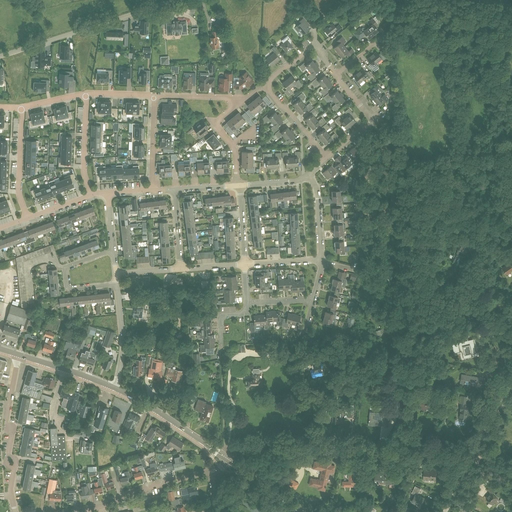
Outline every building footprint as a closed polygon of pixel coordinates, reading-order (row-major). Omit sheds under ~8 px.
[(211,45),(212,48),(219,47),(218,39),(219,39),(218,31),(219,29),(220,30),(221,26),(223,23),(222,18),(217,19),(213,26),(217,28),(215,31),(212,31),(213,37),(210,38),(211,42),(209,42),(210,45),(211,45)] [(299,31),(303,35),(308,30),(305,26),(307,24),(303,18),(299,21),(300,23),(298,25),(297,25),(297,26),(294,28),(298,32),(299,31)] [(368,28),(373,34),(378,31),(375,26),(377,24),(373,18),(370,21),(371,22),(370,23),(370,24),(371,25),(368,28)] [(140,33),(148,34),(148,21),(140,21),(140,26),(138,25),(134,25),(134,31),(140,31),(140,33)] [(166,23),(167,35),(173,34),(180,34),(187,34),(186,22),(178,22),(178,21),(174,21),(174,22),(166,23)] [(324,30),(329,36),(336,31),(338,34),(343,30),(339,25),(336,27),(333,24),(324,30)] [(365,34),(369,38),(373,34),(368,28),(367,27),(365,28),(363,28),(361,29),(360,27),(357,30),(353,33),(358,40),(365,34)] [(106,39),(122,40),(123,32),(118,32),(115,32),(106,32),(109,32),(109,39),(106,39)] [(396,44),(402,45),(404,36),(397,34),(396,39),(397,39),(396,44)] [(281,45),(287,53),(293,47),(289,42),(291,40),(287,35),(281,40),(283,43),(281,45)] [(334,48),(338,52),(344,47),(342,44),(346,41),(342,37),(336,42),(338,44),(334,48)] [(65,58),(65,62),(72,62),(72,50),(72,52),(69,52),(70,50),(69,50),(69,46),(60,46),(60,58),(65,58)] [(269,64),(271,66),(280,59),(276,55),(279,53),(273,47),(271,49),(274,53),(266,60),(268,63),(269,64)] [(338,52),(341,57),(346,54),(348,56),(354,51),(351,49),(348,51),(344,47),(338,52)] [(376,52),(372,55),(377,62),(381,59),(383,60),(388,56),(385,54),(383,56),(381,54),(379,56),(376,52)] [(33,57),(32,62),(36,62),(36,66),(44,66),(44,65),(51,66),(51,58),(44,57),(45,53),(36,53),(36,57),(33,57)] [(373,70),(374,71),(379,68),(375,64),(377,62),(372,55),(367,59),(370,63),(367,66),(371,71),(373,70)] [(307,68),(309,70),(317,64),(315,62),(314,63),(312,60),(306,65),(304,63),(299,67),(303,71),(307,68)] [(307,76),(311,81),(316,77),(314,74),(320,70),(317,67),(319,66),(317,64),(309,70),(311,73),(307,76)] [(119,82),(122,82),(122,83),(126,83),(126,82),(127,82),(127,78),(130,78),(130,68),(123,67),(123,70),(119,70),(119,82)] [(363,69),(358,73),(364,80),(366,78),(367,79),(369,78),(372,76),(368,71),(366,73),(363,69)] [(108,81),(109,77),(112,77),(112,70),(106,70),(106,73),(104,73),(100,73),(97,73),(96,81),(101,81),(101,82),(102,82),(103,82),(104,82),(104,81),(108,81)] [(146,80),(146,77),(146,76),(149,77),(149,76),(149,71),(143,70),(143,71),(139,71),(139,73),(138,83),(139,83),(141,83),(142,83),(141,83),(141,84),(143,84),(144,84),(145,84),(146,84),(146,80)] [(73,81),(73,72),(61,71),(61,74),(60,74),(59,87),(69,87),(70,81),(73,81)] [(245,85),(247,87),(254,81),(246,72),(239,78),(240,79),(238,80),(236,80),(236,82),(235,88),(242,88),(245,85)] [(183,88),(192,88),(192,80),(195,81),(195,73),(191,73),(191,76),(184,76),(183,78),(183,79),(183,81),(183,82),(183,88)] [(228,90),(228,80),(232,80),(232,74),(226,73),(225,77),(224,78),(220,78),(220,82),(219,82),(219,86),(220,86),(219,90),(222,90),(222,91),(225,91),(225,90),(228,90)] [(354,82),(359,88),(361,86),(359,83),(364,80),(358,73),(354,76),(357,80),(354,82)] [(171,87),(172,88),(172,87),(172,84),(175,84),(176,77),(175,77),(172,77),(172,76),(172,77),(172,79),(164,78),(164,76),(160,75),(160,76),(160,78),(159,78),(158,78),(158,79),(159,79),(158,87),(159,87),(163,87),(167,87),(171,87)] [(286,78),(292,86),(295,84),(298,88),(302,84),(299,79),(296,81),(291,75),(288,78),(288,76),(286,78)] [(319,83),(321,86),(329,79),(328,77),(327,78),(324,75),(318,80),(316,78),(312,82),(315,86),(319,83)] [(200,90),(208,90),(208,86),(210,86),(214,86),(214,79),(209,79),(209,77),(200,77),(200,90)] [(284,91),(288,96),(293,92),(290,88),(292,86),(286,78),(284,80),(285,81),(282,83),(287,89),(284,91)] [(319,92),(323,96),(328,92),(326,90),(332,85),(330,82),(331,81),(329,79),(321,86),(323,88),(319,92)] [(38,91),(41,91),(46,91),(46,86),(49,86),(49,80),(41,80),(41,83),(34,82),(34,85),(33,85),(32,90),(38,91)] [(369,95),(373,99),(380,94),(384,90),(383,90),(381,88),(380,88),(379,88),(379,87),(377,85),(371,89),(373,91),(369,95)] [(331,98),(334,101),(342,94),(340,92),(339,93),(337,90),(331,95),(329,93),(324,97),(328,101),(331,98)] [(294,108),(295,110),(303,103),(301,101),(305,97),(302,93),(297,97),(299,99),(293,104),(295,107),(294,108)] [(332,107),(335,111),(340,107),(338,105),(345,100),(342,97),(343,96),(342,94),(334,101),(336,104),(332,107)] [(373,99),(377,104),(381,101),(383,103),(388,99),(384,94),(382,96),(380,94),(373,99)] [(259,96),(257,98),(263,106),(267,103),(268,105),(271,103),(265,96),(262,99),(259,96)] [(250,103),(257,111),(258,113),(261,110),(260,109),(263,106),(257,98),(250,103)] [(104,112),(105,101),(101,101),(101,102),(100,102),(98,102),(98,108),(95,108),(95,115),(104,115),(104,112)] [(108,101),(105,101),(104,112),(111,113),(113,113),(113,114),(113,116),(117,116),(117,108),(111,108),(111,102),(109,102),(108,102),(108,101)] [(128,113),(132,113),(133,102),(129,102),(126,102),(126,109),(123,109),(123,115),(126,115),(126,113),(128,113)] [(133,102),(132,113),(132,116),(142,116),(142,113),(142,110),(139,109),(139,103),(137,103),(136,103),(136,102),(133,102)] [(246,112),(251,118),(254,116),(253,115),(257,111),(250,103),(247,106),(250,109),(246,112)] [(298,111),(300,114),(306,109),(308,111),(313,107),(310,103),(306,106),(303,103),(295,110),(297,112),(298,111)] [(161,114),(173,114),(173,110),(176,110),(177,104),(171,104),(168,104),(163,104),(162,114),(161,114)] [(63,120),(60,106),(56,107),(57,108),(54,109),(55,115),(52,116),(54,122),(63,120)] [(63,106),(60,106),(63,120),(72,118),(70,112),(67,112),(66,106),(63,106)] [(306,123),(308,125),(316,118),(314,116),(318,113),(314,108),(309,112),(311,114),(305,119),(307,122),(306,123)] [(345,118),(352,126),(353,124),(353,123),(355,121),(350,115),(353,113),(349,108),(344,112),(348,116),(345,118)] [(39,125),(36,111),(33,112),(33,113),(31,114),(32,120),(29,121),(30,127),(39,125)] [(40,111),(36,111),(39,125),(49,123),(47,117),(44,118),(43,111),(40,112),(40,111)] [(270,120),(272,122),(280,116),(278,114),(277,115),(275,112),(269,117),(267,115),(262,119),(266,123),(270,120)] [(239,113),(235,116),(241,124),(246,120),(248,122),(251,126),(254,124),(245,113),(241,116),(239,113)] [(161,124),(175,124),(175,118),(172,118),(172,114),(173,114),(161,114),(161,124)] [(230,120),(236,128),(237,129),(238,128),(240,127),(239,126),(241,124),(235,116),(231,119),(230,120)] [(270,128),(274,133),(279,129),(277,126),(283,121),(280,119),(282,118),(280,116),(272,122),(274,125),(270,128)] [(341,123),(346,129),(349,127),(350,128),(352,126),(345,118),(342,120),(339,116),(335,120),(339,125),(341,123)] [(310,126),(313,129),(319,124),(321,126),(326,122),(322,118),(318,121),(316,118),(308,125),(309,127),(310,126)] [(232,131),(236,128),(230,120),(227,122),(229,126),(225,129),(230,135),(233,133),(232,131)] [(197,135),(200,139),(206,134),(206,133),(205,133),(204,131),(204,130),(208,127),(203,121),(199,123),(196,125),(197,126),(193,128),(198,134),(197,135)] [(92,125),(92,130),(100,131),(103,131),(103,123),(95,122),(95,125),(92,125)] [(132,132),(144,132),(144,128),(144,127),(139,126),(139,123),(132,123),(132,132)] [(319,138),(320,140),(328,134),(326,131),(330,128),(326,123),(321,127),(323,130),(317,135),(320,137),(319,138)] [(282,135),(284,138),(292,131),(291,129),(290,130),(287,127),(281,132),(279,130),(275,134),(278,138),(282,135)] [(161,141),(171,141),(172,141),(172,135),(173,135),(174,130),(168,130),(167,134),(160,133),(160,138),(161,138),(161,141)] [(283,143),(284,146),(288,142),(290,145),(295,141),(293,138),(295,137),(293,134),(294,133),(292,131),(284,138),(286,140),(283,143)] [(62,141),(71,142),(71,136),(66,136),(66,132),(63,132),(60,132),(59,141),(62,141)] [(132,132),(132,141),(138,141),(138,138),(142,138),(144,138),(144,132),(132,132)] [(323,141),(325,144),(331,139),(333,142),(338,138),(334,133),(330,136),(328,134),(320,140),(322,142),(323,141)] [(206,140),(214,149),(221,143),(218,140),(216,137),(213,134),(206,140)] [(197,142),(200,145),(206,141),(203,137),(197,142)] [(138,141),(132,141),(132,142),(131,150),(143,150),(144,145),(144,144),(138,144),(138,141)] [(167,152),(174,153),(174,148),(171,148),(171,141),(161,141),(161,144),(160,144),(160,148),(167,148),(167,152)] [(351,161),(360,153),(355,146),(353,148),(352,148),(345,154),(347,156),(351,161)] [(242,151),(242,155),(253,155),(253,150),(255,150),(255,147),(246,147),(246,151),(242,151)] [(143,156),(143,150),(131,150),(131,159),(138,159),(138,156),(143,156)] [(291,157),(292,167),(295,167),(295,166),(298,166),(298,158),(301,158),(300,151),(295,152),(295,157),(291,157)] [(290,166),(290,168),(292,167),(291,157),(288,157),(288,152),(282,153),(282,159),(285,159),(286,166),(290,166)] [(270,168),(270,169),(273,169),(272,158),(268,159),(268,153),(262,154),(263,160),(266,160),(266,168),(270,168)] [(272,158),(273,169),(275,169),(275,167),(279,167),(278,159),(281,159),(281,153),(275,153),(275,158),(272,158)] [(242,163),(253,163),(254,163),(254,159),(253,159),(253,155),(242,155),(242,163)] [(337,157),(346,169),(353,163),(351,161),(347,156),(343,160),(339,155),(337,157)] [(70,164),(71,158),(61,157),(59,157),(58,166),(58,167),(65,167),(65,165),(65,164),(67,164),(70,164)] [(337,172),(339,175),(346,169),(337,157),(334,159),(338,164),(333,167),(337,172)] [(162,160),(162,162),(159,163),(156,163),(156,170),(159,170),(160,176),(166,175),(165,165),(164,160),(162,160)] [(246,172),(254,172),(254,168),(252,168),(253,163),(242,163),(242,167),(246,167),(246,172)] [(322,173),(327,179),(329,177),(330,178),(337,172),(333,167),(332,165),(324,171),(322,173)] [(100,178),(106,178),(105,168),(105,167),(105,166),(96,167),(96,172),(96,173),(99,173),(100,178)] [(65,179),(68,188),(74,186),(72,181),(75,180),(73,174),(64,177),(65,179)] [(63,190),(68,188),(65,179),(60,181),(63,190)] [(55,183),(58,192),(63,190),(60,181),(55,183)] [(53,194),(58,192),(55,183),(50,185),(54,195),(53,194)] [(49,197),(54,195),(50,185),(49,184),(44,186),(45,188),(49,197)] [(43,199),(40,190),(39,187),(31,191),(33,197),(36,195),(38,201),(43,199)] [(41,189),(40,190),(43,199),(49,197),(45,188),(41,189)] [(332,191),(332,196),(340,196),(340,191),(341,191),(341,188),(335,188),(336,191),(332,191)] [(277,193),(277,200),(281,200),(281,204),(280,204),(281,208),(285,208),(283,192),(277,193)] [(269,202),(270,210),(272,209),(272,206),(275,206),(274,201),(277,200),(277,193),(270,194),(271,201),(271,202),(269,202)] [(183,196),(184,201),(183,201),(184,208),(193,207),(201,206),(201,201),(197,201),(198,203),(191,204),(191,200),(190,195),(183,196)] [(230,195),(224,196),(225,203),(225,206),(231,205),(231,206),(235,205),(234,198),(230,198),(230,195)] [(336,201),(337,204),(342,204),(342,201),(343,201),(342,196),(340,196),(332,196),(332,202),(336,201)] [(207,209),(207,211),(210,210),(209,205),(212,205),(211,198),(205,199),(206,206),(204,206),(205,210),(207,209)] [(2,202),(5,212),(10,210),(7,200),(2,202)] [(139,210),(140,218),(142,218),(142,215),(145,215),(144,210),(147,209),(146,202),(140,203),(141,210),(139,210)] [(333,208),(333,213),(341,213),(341,208),(342,208),(342,205),(337,205),(337,208),(333,208)] [(92,207),(86,209),(89,216),(92,215),(93,219),(96,218),(95,214),(92,207)] [(86,209),(80,211),(83,218),(84,222),(82,222),(84,226),(87,225),(86,221),(85,217),(89,216),(86,209)] [(75,213),(77,220),(83,218),(80,211),(75,213)] [(21,212),(11,215),(13,220),(23,217),(21,212)] [(338,218),(338,221),(343,221),(343,218),(344,218),(344,212),(341,213),(333,213),(333,218),(338,218)] [(71,226),(72,231),(76,229),(74,225),(75,225),(73,221),(77,220),(75,213),(69,215),(71,222),(73,226),(71,226)] [(65,224),(71,222),(69,215),(63,217),(65,224)] [(62,225),(65,224),(63,217),(57,220),(59,226),(61,231),(64,230),(62,225)] [(160,225),(160,229),(168,228),(167,222),(167,218),(163,219),(163,222),(160,222),(155,223),(155,226),(160,225)] [(52,221),(46,224),(49,230),(52,229),(53,234),(56,233),(55,228),(52,221)] [(334,230),(343,229),(345,229),(345,224),(343,224),(343,222),(338,222),(338,225),(334,225),(334,230)] [(46,224),(40,226),(43,232),(49,230),(46,224)] [(40,226),(35,228),(37,234),(43,232),(40,226)] [(31,236),(29,237),(30,242),(32,247),(35,246),(33,241),(36,240),(34,236),(37,234),(35,228),(29,230),(31,236)] [(339,235),(339,238),(344,237),(344,235),(343,235),(343,229),(334,230),(335,235),(339,235)] [(24,232),(18,234),(21,243),(24,242),(25,244),(30,242),(29,237),(26,238),(24,232)] [(18,234),(12,236),(14,243),(16,247),(17,246),(17,245),(21,243),(18,234)] [(12,236),(6,238),(9,245),(14,243),(12,236)] [(89,239),(90,242),(93,249),(99,247),(97,240),(98,240),(97,237),(89,239)] [(455,263),(458,265),(463,256),(460,254),(459,256),(458,255),(460,251),(461,251),(463,248),(468,250),(473,242),(470,240),(464,237),(457,249),(458,250),(456,254),(452,251),(449,256),(452,257),(450,260),(454,262),(454,261),(456,262),(455,263)] [(6,238),(0,240),(3,247),(9,245),(6,238)] [(335,242),(335,247),(344,246),(343,241),(345,241),(344,238),(339,239),(339,241),(335,242)] [(84,244),(87,251),(93,249),(90,242),(84,244)] [(78,247),(80,254),(87,251),(84,244),(78,247)] [(196,255),(196,259),(197,259),(197,258),(202,258),(201,252),(198,252),(197,247),(199,247),(198,245),(198,244),(189,246),(190,252),(191,252),(192,256),(191,256),(196,255)] [(340,252),(340,255),(346,254),(345,251),(347,251),(346,246),(344,246),(335,247),(336,252),(340,252)] [(72,249),(74,256),(80,254),(78,247),(72,249)] [(65,251),(68,258),(74,256),(72,249),(65,251)] [(133,249),(124,250),(124,257),(129,256),(129,258),(134,257),(134,252),(136,251),(136,249),(133,249)] [(59,254),(61,261),(68,258),(65,251),(59,254)] [(507,275),(511,271),(511,261),(502,268),(507,275)] [(48,276),(57,275),(57,269),(55,269),(54,267),(53,266),(48,266),(49,269),(49,273),(48,274),(40,274),(40,277),(48,276)] [(262,275),(255,275),(256,281),(265,280),(264,277),(271,277),(271,271),(269,272),(268,269),(264,269),(264,270),(262,270),(262,275)] [(334,279),(333,284),(341,286),(344,287),(345,282),(343,281),(345,273),(339,271),(336,279),(334,279)] [(263,289),(263,292),(273,291),(273,290),(272,289),(270,289),(270,288),(269,288),(269,283),(265,283),(265,280),(256,281),(256,287),(263,286),(263,289)] [(335,292),(340,294),(340,293),(342,292),(343,288),(342,286),(341,286),(333,284),(331,289),(335,290),(335,292)] [(109,293),(103,293),(104,301),(104,305),(114,304),(114,299),(110,299),(109,293)] [(329,300),(337,302),(339,303),(340,298),(339,297),(340,295),(334,293),(334,296),(330,295),(329,300)] [(218,301),(218,304),(222,304),(222,303),(225,302),(235,302),(235,295),(225,296),(225,299),(221,300),(221,301),(218,301)] [(63,305),(67,304),(66,297),(60,298),(60,301),(56,301),(57,306),(60,305),(61,310),(64,310),(63,305)] [(138,317),(142,318),(143,310),(143,302),(141,302),(141,300),(137,300),(137,302),(135,301),(134,313),(133,313),(133,316),(134,316),(134,317),(138,317)] [(331,309),(336,310),(337,307),(336,307),(337,302),(329,300),(327,305),(331,306),(331,309)] [(22,323),(24,324),(26,318),(29,310),(11,305),(7,319),(14,321),(22,323)] [(333,318),(333,319),(335,319),(336,314),(335,313),(336,311),(330,310),(330,312),(326,311),(325,316),(333,318)] [(273,311),(273,321),(277,321),(277,325),(278,325),(282,326),(284,318),(279,317),(279,311),(274,311),(273,311)] [(282,326),(288,327),(289,323),(292,324),(295,314),(293,314),(288,313),(287,319),(284,318),(282,326)] [(25,324),(23,328),(28,329),(31,320),(33,315),(29,314),(29,315),(28,315),(27,319),(26,318),(24,324),(25,324)] [(295,314),(292,324),(296,325),(295,329),(300,331),(302,323),(299,322),(301,316),(296,315),(295,314)] [(257,325),(261,325),(260,315),(259,315),(254,316),(254,322),(250,323),(251,332),(255,331),(255,330),(258,330),(257,325)] [(327,325),(332,327),(333,324),(332,324),(333,319),(333,318),(325,316),(323,322),(327,323),(327,325)] [(2,332),(10,334),(14,321),(7,319),(5,324),(2,332)] [(201,329),(211,328),(211,327),(211,322),(203,322),(202,319),(196,319),(197,325),(201,325),(201,329)] [(10,334),(18,336),(20,329),(22,323),(14,321),(10,334)] [(380,328),(371,331),(374,337),(383,333),(381,326),(382,326),(381,323),(378,324),(380,328)] [(85,335),(88,336),(91,330),(96,331),(97,328),(88,325),(85,335)] [(103,345),(110,347),(115,332),(108,330),(103,345)] [(27,344),(34,346),(36,341),(36,340),(36,335),(36,336),(36,335),(32,336),(31,336),(30,336),(30,333),(25,334),(26,339),(25,341),(28,342),(27,344)] [(475,343),(474,339),(469,340),(468,337),(461,339),(462,342),(452,344),(454,351),(463,348),(466,358),(473,356),(472,354),(476,353),(475,346),(474,346),(474,343),(475,343)] [(46,338),(43,349),(51,351),(53,352),(55,347),(53,346),(54,342),(49,340),(49,338),(46,338)] [(64,349),(67,350),(66,356),(73,359),(76,350),(79,351),(81,345),(82,344),(78,343),(73,342),(71,341),(70,343),(66,341),(64,349)] [(215,341),(204,341),(204,345),(200,345),(201,352),(214,352),(214,347),(215,347),(214,342),(215,342),(215,341)] [(79,360),(86,363),(90,351),(88,350),(87,353),(82,352),(79,360)] [(86,363),(93,365),(95,359),(94,359),(96,353),(92,351),(90,351),(86,363)] [(102,367),(108,369),(111,362),(112,362),(113,359),(112,359),(113,357),(108,354),(106,359),(106,358),(102,367)] [(136,374),(141,375),(141,371),(144,371),(144,360),(146,360),(146,357),(141,357),(141,360),(136,360),(136,363),(136,366),(134,366),(133,370),(133,374),(136,374)] [(148,376),(155,377),(158,359),(155,359),(154,361),(152,360),(150,370),(149,370),(148,376)] [(155,377),(161,378),(162,372),(163,370),(161,370),(163,362),(163,360),(158,359),(155,377)] [(180,378),(181,378),(183,372),(170,368),(171,365),(172,363),(169,362),(165,375),(173,377),(172,380),(179,382),(180,378)] [(310,370),(312,378),(322,375),(322,373),(324,372),(321,362),(313,364),(314,369),(310,370)] [(248,385),(249,386),(260,385),(260,384),(261,384),(261,382),(260,381),(259,374),(259,368),(253,369),(253,374),(252,374),(253,379),(248,379),(248,381),(245,381),(245,385),(248,385)] [(44,401),(50,403),(52,397),(42,394),(44,385),(53,387),(55,380),(47,377),(47,379),(44,379),(43,382),(35,379),(37,372),(28,370),(21,394),(24,395),(31,397),(40,399),(40,400),(44,401)] [(460,383),(484,387),(485,378),(462,374),(460,383)] [(338,389),(339,395),(349,392),(347,387),(338,389)] [(433,396),(441,399),(442,393),(436,391),(437,388),(433,387),(432,390),(434,391),(433,396)] [(61,406),(68,408),(73,391),(62,388),(60,396),(64,397),(61,406)] [(72,418),(74,419),(77,408),(80,409),(78,414),(88,416),(91,406),(90,406),(90,405),(88,404),(87,405),(79,403),(76,402),(79,393),(73,391),(68,408),(74,410),(72,418)] [(23,397),(21,403),(36,406),(36,403),(29,402),(31,397),(24,395),(24,397),(23,397)] [(427,408),(435,411),(438,401),(422,396),(419,408),(426,411),(427,408)] [(460,418),(466,419),(466,418),(467,418),(468,412),(471,413),(472,404),(465,404),(466,396),(461,396),(460,403),(461,403),(460,411),(462,411),(461,416),(460,418)] [(200,419),(208,421),(213,406),(205,404),(206,402),(198,399),(195,410),(202,412),(200,419)] [(333,421),(342,422),(342,414),(348,414),(349,406),(343,405),(343,408),(334,408),(333,421)] [(90,428),(97,430),(98,426),(102,427),(108,408),(100,406),(99,409),(96,409),(90,428)] [(370,421),(370,424),(370,423),(375,423),(375,424),(382,425),(382,422),(388,423),(389,407),(383,407),(382,413),(375,413),(375,416),(370,416),(370,420),(369,420),(369,421),(370,421)] [(20,409),(19,415),(33,418),(34,415),(27,414),(28,411),(20,409)] [(116,424),(119,424),(120,422),(119,421),(122,412),(114,410),(111,419),(117,421),(116,424)] [(124,426),(134,431),(137,424),(140,417),(130,413),(127,419),(127,420),(124,426)] [(144,438),(151,443),(153,439),(152,438),(155,434),(158,436),(158,435),(161,437),(164,432),(161,430),(161,429),(157,426),(155,429),(151,427),(146,435),(142,433),(140,440),(142,442),(144,438)] [(52,457),(52,460),(66,460),(65,436),(57,436),(57,427),(50,428),(52,457)] [(25,428),(24,434),(34,436),(34,433),(40,434),(41,431),(40,431),(25,428)] [(130,445),(137,448),(137,445),(140,436),(134,433),(130,442),(131,442),(130,445)] [(24,434),(22,441),(38,444),(39,441),(33,440),(34,436),(24,434)] [(159,448),(163,451),(166,447),(169,449),(171,445),(178,450),(183,443),(173,436),(166,446),(162,443),(159,448)] [(84,453),(89,454),(90,449),(92,449),(93,442),(86,441),(86,442),(84,442),(85,440),(81,439),(80,446),(84,446),(86,446),(86,448),(84,448),(84,453)] [(22,441),(21,447),(31,449),(32,446),(38,447),(38,444),(22,441)] [(20,454),(36,457),(36,454),(30,452),(31,449),(21,447),(20,454)] [(173,463),(175,469),(185,466),(184,461),(173,463)] [(318,488),(325,490),(329,472),(333,473),(335,466),(330,465),(331,463),(324,461),(324,464),(315,462),(313,468),(322,470),(320,480),(311,478),(309,485),(318,487),(318,488)] [(146,469),(148,474),(155,472),(155,471),(158,471),(156,462),(150,464),(150,468),(146,469)] [(159,465),(161,471),(170,469),(168,463),(163,464),(163,463),(160,464),(160,465),(159,465)] [(27,464),(26,470),(41,473),(41,470),(34,469),(35,465),(27,464)] [(143,476),(141,471),(143,471),(141,465),(134,467),(136,472),(134,473),(135,478),(143,476)] [(343,486),(354,487),(354,484),(360,485),(360,468),(355,468),(355,469),(349,469),(349,481),(343,481),(343,486)] [(424,473),(424,480),(429,480),(435,480),(436,470),(424,470),(422,470),(418,469),(418,470),(415,470),(415,474),(418,474),(418,475),(422,475),(422,472),(424,473)] [(120,478),(121,483),(129,481),(128,478),(130,477),(128,471),(123,472),(125,477),(120,478)] [(105,483),(107,489),(114,487),(113,483),(114,483),(113,478),(109,479),(110,481),(108,482),(107,480),(106,476),(105,472),(103,473),(101,473),(102,476),(102,477),(102,481),(103,484),(105,483)] [(389,487),(395,488),(395,484),(396,484),(396,476),(391,476),(391,473),(386,473),(386,474),(375,473),(375,483),(390,484),(389,487)] [(25,476),(24,482),(38,485),(39,482),(32,481),(33,478),(25,476)] [(54,500),(61,501),(61,495),(58,494),(58,490),(55,490),(57,480),(49,479),(47,493),(46,493),(45,500),(54,501),(54,500)] [(94,488),(95,494),(102,492),(101,486),(99,487),(98,481),(94,482),(96,488),(94,488)] [(284,486),(292,492),(296,486),(288,481),(284,486)] [(81,493),(81,497),(89,496),(88,490),(87,491),(87,490),(91,489),(89,482),(86,483),(86,485),(81,486),(82,488),(79,489),(80,493),(81,493)] [(180,487),(182,495),(190,493),(190,494),(198,493),(196,485),(189,487),(189,486),(180,487)] [(412,502),(420,506),(424,498),(418,495),(421,489),(415,486),(412,493),(415,495),(412,502)] [(490,502),(492,504),(498,499),(498,498),(499,497),(496,495),(494,492),(488,486),(486,488),(490,493),(485,498),(487,500),(489,503),(490,502)] [(65,495),(66,501),(73,500),(73,493),(75,493),(75,490),(71,490),(71,495),(65,495)]
